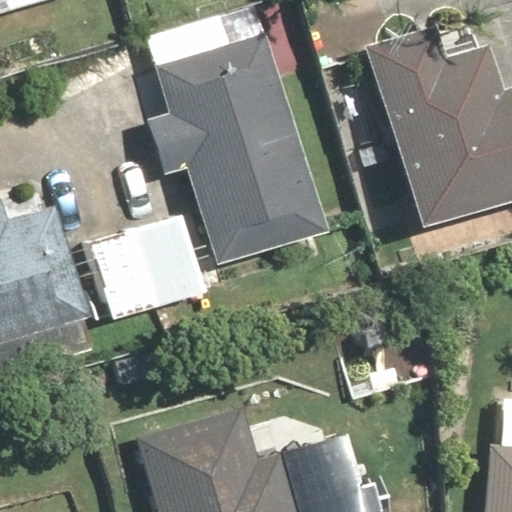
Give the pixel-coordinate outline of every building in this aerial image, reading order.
[(438,28),(359,47),(405,233),(511,207),(511,97),(496,102),(485,56),(447,65),(438,28)] [(252,34),(134,70),(192,260),(310,224),(252,34)] [(41,196),(0,206),(0,342),(74,324),(41,196)] [(346,511),(347,511),(345,511),(279,511),(246,389),(113,425),(136,511),(346,511)] [(511,511),(511,457),(470,455),(466,511),(511,511)]
